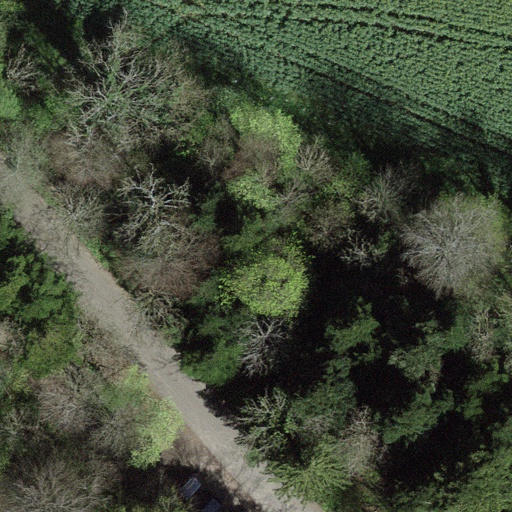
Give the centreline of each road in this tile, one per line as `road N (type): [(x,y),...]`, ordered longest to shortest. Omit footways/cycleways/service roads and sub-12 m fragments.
road 1 (residential): [(0,193),(289,511)]
road 2 (track): [(267,487),(171,486),(0,318)]
